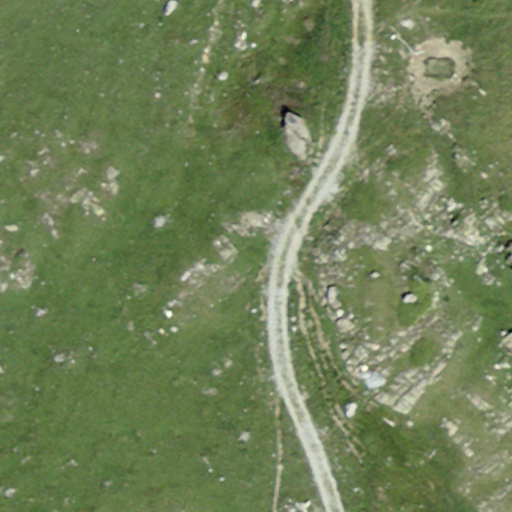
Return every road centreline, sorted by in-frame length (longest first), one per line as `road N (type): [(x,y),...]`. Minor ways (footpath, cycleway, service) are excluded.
road 1 (track): [(358,0),(365,57),(339,170),(288,241),(278,351)]
road 2 (track): [(334,511),(278,351)]
